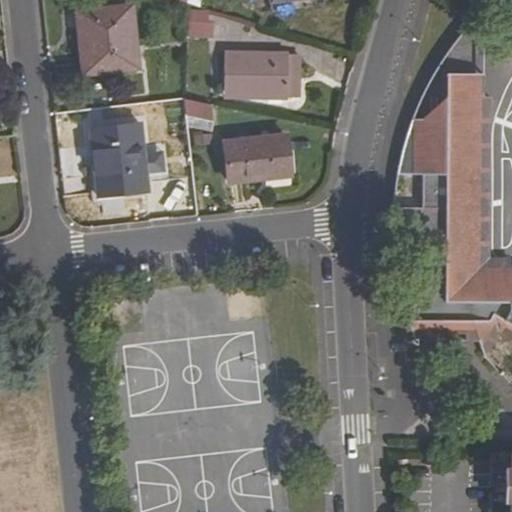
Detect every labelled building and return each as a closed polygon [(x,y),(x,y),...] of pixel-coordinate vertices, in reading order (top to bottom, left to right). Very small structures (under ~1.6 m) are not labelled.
[(134,8),(82,12),(85,41),(90,41),(94,73),(139,69),(134,8)] [(192,35),(215,36),(215,21),(206,21),(206,10),(193,10),(192,35)] [(484,34),(484,10),(480,13),(470,24),(466,27),(462,34),(484,34)] [(287,49),(225,51),(227,87),(241,86),(241,99),(289,96),(288,73),(298,72),(296,49),(287,49)] [(299,95),(298,72),(288,73),(289,96),(299,95)] [(483,74),(446,73),(446,120),(483,120),(483,96),(483,74)] [(490,97),(483,96),(483,120),(482,265),(510,266),(510,259),(489,259),(490,97)] [(185,100),(183,115),(210,118),(212,103),(185,100)] [(511,265),(510,266),(482,265),(483,120),(446,120),(411,119),(407,130),(401,150),(396,174),(422,174),(423,207),(392,207),(391,234),(393,252),(414,252),(413,320),(407,320),(411,332),(415,341),(434,341),(434,334),(465,334),(465,341),(478,342),(493,315),(511,326),(511,265)] [(143,126),(95,131),(102,199),(149,195),(143,126)] [(290,139),(229,145),(232,184),(266,180),(266,177),(293,174),(290,139)] [(511,326),(493,315),(478,342),(483,357),(498,334),(511,342),(511,326)] [(511,511),(511,451),(489,451),(488,511),(511,511)]
